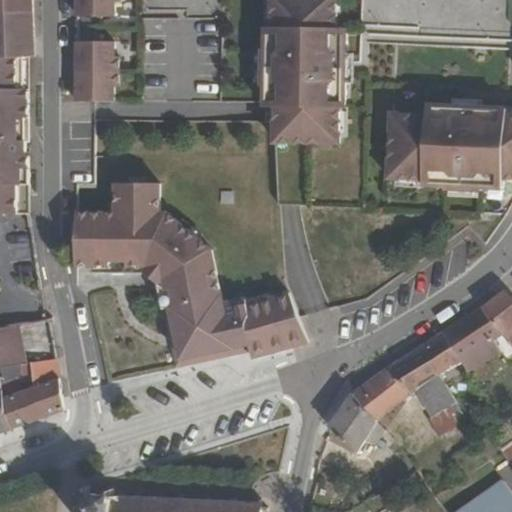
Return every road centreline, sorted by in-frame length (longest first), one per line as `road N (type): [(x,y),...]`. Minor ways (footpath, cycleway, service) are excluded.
road 1 (residential): [(52,0),(53,244),(85,442)]
road 2 (residential): [(307,376),(396,332),(476,279),(511,241)]
road 3 (residential): [(307,376),(85,442)]
road 4 (unclassified): [(292,511),(312,405),(307,376)]
